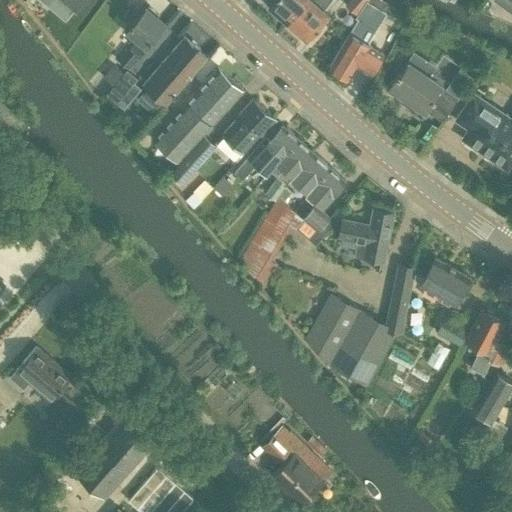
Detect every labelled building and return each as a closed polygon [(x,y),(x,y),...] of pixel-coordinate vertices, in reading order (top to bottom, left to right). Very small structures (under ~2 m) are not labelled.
[(55,0),(49,8),(66,22),(84,0),(55,0)] [(289,20),(305,0),(271,0),(269,3),(271,5),(271,7),(277,13),(280,12),(289,20)] [(305,0),(289,20),(297,27),(297,30),(303,35),(306,34),(308,36),(327,14),(319,7),(325,0),(305,0)] [(372,27),(382,9),(366,0),(364,0),(357,13),(355,17),(358,18),(330,66),(350,78),(358,64),(372,72),(383,52),(369,44),(370,43),(359,37),(367,24),(372,27)] [(364,0),(347,0),(345,3),(357,13),(364,0)] [(511,0),(496,0),(511,11),(511,0)] [(137,55),(144,47),(165,23),(156,15),(157,13),(149,6),(147,8),(145,6),(124,30),(137,41),(130,49),(128,47),(117,60),(127,67),(137,55)] [(166,104),(207,57),(184,37),(143,84),(148,88),(150,86),(162,97),(161,99),(166,104)] [(432,71),(430,75),(409,60),(401,72),(399,71),(388,86),(426,112),(427,110),(443,121),(459,98),(441,86),(445,79),(432,71)] [(212,123),(243,88),(218,66),(154,137),(179,159),(212,122),(212,123)] [(117,103),(137,78),(126,69),(106,93),(117,103)] [(486,108),(490,103),(474,92),(456,119),(469,128),(462,138),(507,168),(511,160),(511,118),(508,123),(486,108)] [(262,134),(276,119),(253,98),(239,113),(240,115),(223,133),(243,152),(260,133),(262,134)] [(277,162),(298,138),(283,124),(269,139),(262,141),(235,172),(243,179),(257,164),(267,174),(277,162)] [(182,183),(216,145),(204,134),(170,172),(182,183)] [(291,177),(314,152),(298,138),(277,162),(287,171),(284,174),(283,172),(279,177),(267,194),(269,195),(262,207),(269,211),(271,213),(281,197),(291,177)] [(307,191),(329,166),(314,152),(291,177),(281,197),(284,200),(298,183),(307,191)] [(329,166),(307,191),(323,206),(346,180),(329,166)] [(303,218),(284,200),(281,197),(271,213),(269,211),(238,261),(261,288),(276,264),(272,261),(292,227),(294,228),(303,218)] [(309,240),(318,230),(329,216),(315,204),(303,218),(294,228),(309,240)] [(385,260),(394,211),(373,207),(370,223),(343,217),(340,235),(343,236),(341,244),(357,247),(356,254),(385,260)] [(352,261),(381,267),(382,260),(353,254),(352,261)] [(461,292),(470,276),(435,257),(420,284),(454,303),(460,292),(461,292)] [(402,332),(415,266),(398,263),(387,324),(332,294),(308,339),(330,360),(368,381),(397,329),(402,332)] [(500,326),(504,318),(483,307),(466,339),(481,347),(470,366),(484,373),(491,359),(500,363),(510,344),(497,338),(503,327),(500,326)] [(460,344),(470,326),(448,313),(438,332),(460,344)] [(50,399),(71,376),(37,346),(11,376),(23,387),(29,380),(50,399)] [(507,426),(493,418),(511,385),(511,381),(496,372),(474,411),(490,420),(471,451),(487,461),(507,426)] [(105,498),(151,443),(121,417),(106,435),(93,424),(84,435),(90,440),(87,444),(91,447),(94,443),(97,446),(74,472),(105,498)] [(276,430),(262,445),(277,460),(279,457),(284,462),(272,475),(299,501),(330,470),(312,451),(290,430),(284,437),(276,430)] [(420,461),(436,441),(422,430),(406,450),(420,461)]
